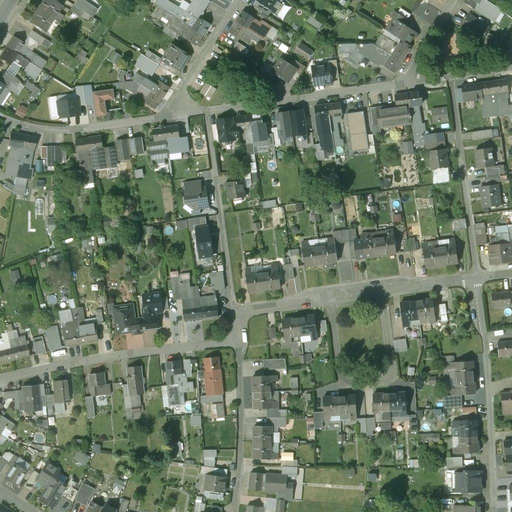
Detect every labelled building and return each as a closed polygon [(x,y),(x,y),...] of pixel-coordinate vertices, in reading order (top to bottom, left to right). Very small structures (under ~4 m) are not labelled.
[(63,6),(54,0),(44,0),(39,9),(54,19),(63,6)] [(253,0),(254,0),(274,13),(283,0),(253,0)] [(501,10),(485,0),(466,0),(465,2),(494,21),(501,10)] [(510,8),(502,3),(499,8),(507,13),(510,8)] [(84,12),(74,6),(71,11),(80,17),(84,12)] [(54,19),(39,9),(30,23),(45,32),(54,19)] [(253,18),(243,11),(236,22),(255,34),(263,39),(271,27),(263,22),(261,25),(252,19),(253,18)] [(407,20),(394,11),(391,17),(394,19),(394,18),(404,25),(407,20)] [(482,24),(469,15),(463,25),(476,34),(482,24)] [(195,24),(186,18),(183,23),(192,29),(195,24)] [(209,25),(199,18),(195,24),(192,29),(203,36),(209,25)] [(404,25),(394,18),(394,19),(386,31),(401,40),(408,45),(413,37),(414,38),(417,38),(418,35),(418,33),(404,25)] [(255,34),(236,22),(229,32),(239,39),(243,34),(252,40),(255,34)] [(192,29),(183,23),(179,28),(189,34),(192,29)] [(192,29),(189,34),(185,40),(196,46),(203,36),(192,29)] [(260,38),(255,34),(252,40),(257,43),(260,38)] [(24,44),(13,37),(6,48),(17,55),(20,50),(24,44)] [(63,44),(53,38),(50,43),(60,49),(63,44)] [(397,45),(388,39),(382,50),(402,63),(412,47),(408,45),(401,40),(397,45)] [(246,48),(237,42),(233,47),(243,53),(246,48)] [(288,53),(291,47),(283,42),(279,48),(288,53)] [(370,45),(340,44),(339,57),(345,60),(356,67),(364,55),(370,45)] [(189,56),(172,45),(162,60),(162,61),(179,72),(189,56)] [(312,52),(301,45),(297,52),(308,59),(312,52)] [(381,50),(373,45),(371,45),(370,45),(364,55),(376,63),(378,60),(382,62),(380,64),(395,74),(402,63),(382,50),(381,50)] [(17,55),(6,48),(0,57),(0,58),(10,65),(14,60),(17,55)] [(29,55),(20,50),(17,55),(26,60),(29,55)] [(162,60),(148,51),(144,57),(158,66),(162,61),(162,60)] [(26,60),(17,55),(14,60),(23,65),(26,60)] [(295,68),(281,59),(271,73),(287,84),(293,75),(297,69),(295,68)] [(336,60),(329,61),(329,64),(330,64),(332,79),(339,78),(336,60)] [(305,67),(298,62),(295,68),(297,69),(293,75),(298,79),(305,67)] [(329,64),(312,66),(315,86),(333,83),(332,79),(330,64),(329,64)] [(169,88),(158,81),(155,87),(137,75),(134,81),(142,86),(162,99),(169,88)] [(16,87),(3,79),(0,83),(0,84),(4,87),(3,87),(12,93),(16,87)] [(36,87),(26,80),(23,86),(33,92),(36,87)] [(506,80),(493,82),(498,116),(502,116),(504,115),(501,93),(507,92),(506,80)] [(142,86),(134,81),(124,82),(124,88),(139,97),(138,98),(155,110),(162,99),(142,86)] [(498,116),(493,82),(481,84),(482,96),(489,95),(492,117),(498,116)] [(216,90),(206,83),(200,93),(210,100),(216,90)] [(477,83),(461,86),(463,102),(480,100),(477,83)] [(91,86),(83,86),(86,106),(94,105),(92,93),(91,86)] [(113,90),(92,93),(94,105),(96,118),(107,116),(105,101),(115,100),(113,90)] [(419,92),(407,94),(409,106),(410,117),(411,126),(417,125),(418,125),(416,105),(421,104),(419,92)] [(407,94),(394,95),(396,108),(403,107),(409,106),(407,94)] [(57,97),(60,118),(80,116),(77,95),(57,97)] [(340,103),(328,105),(330,117),(336,117),(342,116),(340,103)] [(20,105),(14,114),(21,118),(27,109),(20,105)] [(328,105),(315,106),(321,148),(321,149),(321,150),(334,148),(334,147),(333,142),(333,136),(331,128),(330,117),(328,105)] [(446,108),(431,110),(433,123),(447,122),(446,108)] [(302,110),(289,112),(292,136),(298,135),(299,139),(301,141),(305,141),(307,138),(302,110)] [(279,138),(292,136),(289,112),(276,114),(279,138)] [(363,112),(346,114),(350,145),(357,144),(358,147),(368,146),(367,136),(363,112)] [(261,114),(248,116),(250,129),(256,128),(263,127),(261,114)] [(248,116),(236,118),(237,124),(238,130),(244,129),(250,129),(248,116)] [(232,119),(217,121),(217,125),(220,143),(235,141),(235,138),(239,137),(238,130),(237,124),(233,125),(232,119)] [(217,125),(211,126),(214,144),(220,143),(217,125)] [(177,126),(165,128),(167,140),(168,151),(169,160),(178,159),(178,156),(175,156),(172,139),(179,138),(177,126)] [(165,128),(152,129),(154,142),(160,141),(167,140),(165,128)] [(277,128),(271,129),(274,146),(280,145),(277,128)] [(250,129),(244,129),(248,155),(254,154),(252,139),(250,129)] [(490,130),(471,133),(472,141),(491,138),(490,130)] [(13,147),(12,151),(10,151),(6,175),(15,177),(23,136),(10,133),(8,146),(13,147)] [(373,135),(367,136),(368,146),(369,153),(375,153),(373,135)] [(15,177),(30,180),(32,169),(29,169),(31,154),(29,154),(30,150),(33,150),(35,138),(23,136),(15,177)] [(113,148),(102,149),(100,136),(88,138),(88,139),(90,151),(91,162),(92,168),(115,165),(113,148)] [(141,138),(128,140),(130,155),(143,153),(141,138)] [(88,139),(75,140),(77,153),(83,152),(90,151),(88,139)] [(127,140),(115,142),(118,160),(130,158),(127,140)] [(405,141),(405,154),(415,153),(415,141),(405,141)] [(44,146),(45,164),(70,163),(69,145),(44,146)] [(491,149),(475,151),(477,168),(493,166),(491,149)] [(433,151),(429,152),(431,169),(447,167),(445,150),(433,151)] [(178,159),(169,160),(171,176),(178,177),(181,177),(178,159)] [(250,173),(236,175),(237,182),(242,181),(251,179),(250,173)] [(200,180),(183,183),(184,190),(201,188),(200,180)] [(237,182),(225,183),(226,191),(228,190),(229,199),(245,197),(242,181),(237,182)] [(497,184),(480,187),(483,207),(500,205),(497,184)] [(184,190),(185,197),(184,197),(185,204),(190,207),(199,206),(200,209),(208,208),(206,195),(202,192),(202,188),(201,188),(184,190)] [(49,233),(57,233),(58,216),(50,216),(49,233)] [(205,217),(187,220),(189,231),(195,231),(195,230),(207,228),(205,217)] [(469,227),(468,217),(453,220),(455,230),(469,227)] [(207,228),(195,230),(195,231),(197,244),(196,244),(197,252),(198,252),(199,259),(211,258),(210,247),(212,246),(210,237),(208,237),(207,228)] [(347,230),(340,231),(342,243),(348,243),(347,230)] [(377,232),(361,235),(364,258),(380,256),(378,238),(377,232)] [(508,233),(497,235),(499,250),(494,250),(496,263),(511,261),(511,255),(511,244),(510,244),(508,233)] [(387,237),(378,238),(380,256),(396,254),(393,236),(387,237)] [(414,238),(407,239),(410,252),(416,251),(414,238)] [(454,239),(438,242),(441,265),(457,263),(454,239)] [(357,241),(348,243),(351,260),(359,259),(357,241)] [(438,242),(422,244),(425,267),(441,265),(438,242)] [(329,245),(319,247),(321,264),(337,262),(335,244),(329,245)] [(309,248),(303,249),(305,267),(321,264),(319,247),(309,248)] [(272,271),(262,273),(265,291),(280,288),(278,271),(272,271)] [(223,272),(212,274),(214,291),(225,289),(223,272)] [(252,274),(246,275),(249,293),(265,291),(262,273),(252,274)] [(160,293),(142,296),(145,313),(142,314),(143,319),(139,319),(141,332),(158,330),(156,314),(163,313),(163,311),(161,299),(160,293)] [(509,293),(492,295),(493,308),(510,307),(509,293)] [(215,296),(199,298),(200,306),(201,319),(218,318),(215,296)] [(432,299),(416,302),(419,319),(429,318),(435,317),(432,299)] [(416,302),(400,304),(403,321),(409,320),(419,319),(416,302)] [(191,307),(190,303),(183,304),(184,321),(201,319),(200,306),(191,307)] [(445,304),(439,305),(441,322),(447,321),(445,304)] [(131,306),(120,307),(121,310),(115,311),(118,334),(133,332),(132,320),(133,320),(131,306)] [(314,316),(298,318),(301,336),(310,334),(316,334),(314,316)] [(298,318),(282,320),(285,338),(291,337),(301,336),(298,318)] [(133,320),(132,320),(133,332),(133,336),(142,335),(141,332),(139,319),(133,320)] [(94,324),(83,326),(83,331),(78,332),(81,344),(97,341),(94,324)] [(69,329),(61,330),(64,347),(81,344),(78,332),(69,333),(69,329)] [(44,336),(34,338),(37,354),(48,352),(44,336)] [(58,337),(46,339),(49,351),(61,348),(58,337)] [(408,338),(396,339),(397,352),(410,350),(408,338)] [(18,346),(9,348),(12,360),(28,357),(24,340),(17,342),(18,346)] [(511,341),(497,343),(498,357),(511,355),(511,341)] [(0,350),(0,349),(0,363),(12,360),(9,348),(0,350)] [(218,358),(204,359),(206,371),(205,371),(207,395),(200,396),(201,403),(223,401),(218,358)] [(285,359),(264,360),(264,368),(286,367),(285,359)] [(180,362),(166,363),(167,375),(166,375),(168,385),(169,397),(170,406),(180,405),(184,405),(182,392),(193,391),(192,383),(186,383),(186,378),(181,378),(180,362)] [(473,362),(455,363),(455,369),(456,379),(474,378),(473,362)] [(141,367),(127,369),(129,381),(128,381),(128,385),(130,396),(145,394),(141,367)] [(104,373),(91,375),(92,387),(93,397),(101,396),(99,386),(106,385),(104,373)] [(270,376),(252,377),(253,393),(271,392),(270,382),(270,376)] [(474,378),(456,379),(457,389),(457,395),(475,394),(474,378)] [(67,380),(53,382),(54,393),(54,394),(55,404),(63,403),(62,393),(69,392),(67,380)] [(37,386),(22,387),(24,404),(34,403),(35,407),(39,406),(38,403),(39,402),(38,396),(37,386)] [(16,391),(2,392),(3,399),(17,398),(16,391)] [(271,392),(253,393),(254,409),(272,408),(271,402),(271,392)] [(511,392),(501,393),(502,413),(511,413),(511,392)] [(405,394),(389,395),(390,412),(400,412),(406,411),(405,394)] [(389,395),(373,396),(374,414),(380,413),(390,412),(389,395)] [(355,396),(339,397),(340,415),(350,415),(356,415),(355,396)] [(339,397),(323,398),(324,416),(330,416),(340,415),(339,397)] [(204,425),(203,415),(193,415),(193,426),(204,425)] [(411,431),(419,430),(418,417),(410,417),(411,431)] [(477,420),(459,421),(459,427),(459,437),(477,436),(477,420)] [(271,427),(254,427),(253,443),(271,443),(271,433),(271,427)] [(477,436),(459,437),(460,447),(460,453),(478,452),(477,436)] [(271,443),(253,443),(253,459),(271,459),(271,453),(271,443)] [(81,449),(76,458),(88,465),(93,456),(81,449)] [(218,466),(218,449),(206,449),(206,465),(218,466)] [(8,462),(0,456),(0,473),(8,462)] [(411,459),(411,466),(424,467),(425,459),(411,459)] [(59,469),(47,462),(38,474),(35,480),(36,481),(46,487),(38,501),(50,509),(56,499),(59,499),(60,498),(62,496),(68,485),(54,476),(59,469)] [(14,464),(4,478),(16,486),(26,472),(14,464)] [(215,468),(203,466),(201,473),(208,474),(214,475),(215,468)] [(465,466),(447,467),(447,474),(451,474),(452,474),(465,473),(465,472),(465,466)] [(293,468),(282,467),(281,476),(287,476),(287,477),(297,478),(298,468),(293,468)] [(34,471),(23,486),(30,490),(36,481),(35,480),(38,474),(34,471)] [(481,471),(465,472),(465,473),(452,474),(451,474),(452,492),(481,491),(481,471)] [(281,476),(251,473),(249,489),(278,492),(277,498),(285,499),(286,493),(292,493),(293,483),(286,483),(287,477),(287,476),(281,476)] [(214,475),(208,474),(205,490),(225,493),(227,477),(214,475)] [(68,485),(62,496),(67,499),(73,488),(77,482),(71,479),(68,485)] [(83,483),(75,500),(86,506),(95,489),(83,483)] [(73,488),(67,499),(73,503),(79,491),(73,488)] [(117,511),(119,511),(125,511),(129,502),(121,499),(117,511)] [(282,511),(284,500),(277,499),(275,511),(282,511)] [(89,505),(85,511),(102,511),(104,508),(92,502),(90,505),(89,505)] [(475,506),(455,506),(454,511),(481,511),(482,511),(482,502),(475,502),(475,506)]
